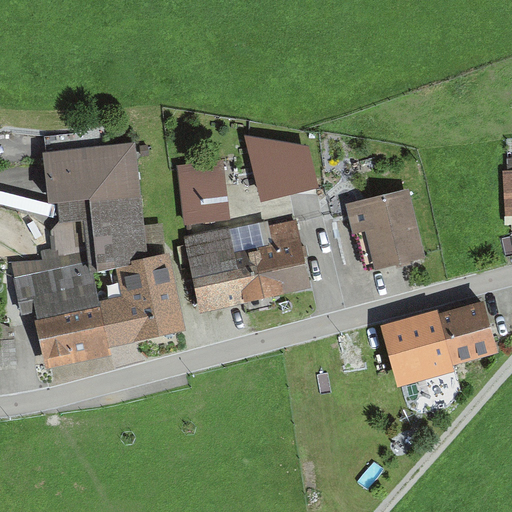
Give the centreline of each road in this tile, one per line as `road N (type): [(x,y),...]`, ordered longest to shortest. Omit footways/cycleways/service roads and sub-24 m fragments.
road 1 (residential): [(0,407),(164,372),(511,275)]
road 2 (track): [(511,363),(382,511)]
